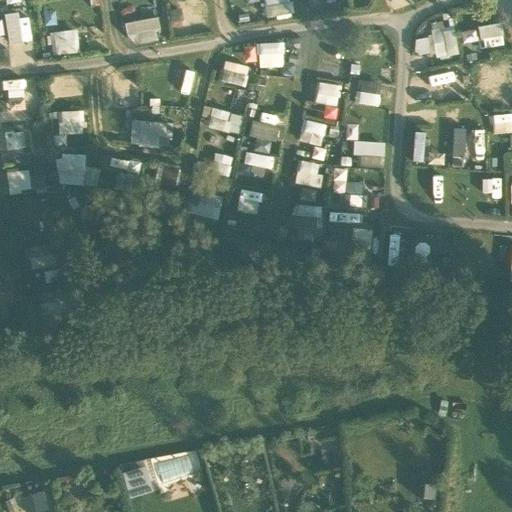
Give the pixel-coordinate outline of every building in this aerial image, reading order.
[(262,0),(265,19),(292,15),(289,0),(262,0)] [(0,17),(4,38),(18,35),(14,14),(0,17)] [(130,45),(161,40),(157,17),(126,22),(130,45)] [(475,40),(477,50),(506,44),(501,22),(479,27),(481,39),(475,40)] [(434,28),(435,58),(458,57),(456,27),(434,28)] [(478,28),(462,30),(463,42),(479,40),(478,28)] [(78,30),(49,32),(50,54),(79,53),(78,30)] [(416,38),(417,60),(432,59),(431,37),(416,38)] [(284,59),(283,40),(262,41),(263,60),(284,59)] [(246,84),(247,64),(220,63),(219,83),(246,84)] [(473,68),(477,88),(502,84),(498,64),(473,68)] [(459,72),(427,78),(428,88),(461,82),(459,72)] [(86,74),(53,76),(54,96),(87,94),(86,74)] [(0,79),(0,92),(7,92),(8,102),(31,101),(30,79),(0,79)] [(357,80),(355,104),(379,106),(381,82),(357,80)] [(316,82),(313,103),(337,106),(340,85),(316,82)] [(245,102),(257,105),(260,94),(235,89),(231,106),(244,109),(245,102)] [(213,109),(209,129),(237,134),(241,114),(213,109)] [(82,110),(57,111),(58,135),(83,134),(82,110)] [(250,133),(274,144),(284,121),(260,110),(250,133)] [(511,114),(491,115),(493,134),(511,132),(511,114)] [(303,118),(297,141),(320,147),(326,124),(303,118)] [(130,121),(129,145),(170,146),(171,122),(130,121)] [(0,128),(0,151),(19,149),(17,127),(0,128)] [(467,129),(454,128),(453,157),(466,157),(467,129)] [(412,132),(411,162),(426,163),(427,132),(412,132)] [(354,141),(354,166),(384,167),(385,142),(354,141)] [(246,151),(243,163),(271,170),(274,158),(246,151)] [(427,164),(443,164),(444,153),(427,153),(427,164)] [(56,184),(98,185),(98,168),(86,167),(86,155),(57,155),(56,184)] [(212,155),(212,170),(228,170),(229,155),(212,155)] [(317,186),(321,164),(297,159),(293,182),(317,186)] [(345,181),(346,169),(334,168),(331,192),(339,193),(338,205),(361,207),(364,183),(345,181)] [(429,171),(426,205),(437,206),(440,172),(429,171)] [(33,172),(15,173),(17,192),(35,190),(33,172)] [(117,176),(116,189),(134,190),(135,177),(117,176)] [(256,215),(262,193),(241,187),(235,210),(256,215)] [(299,199),(314,200),(315,189),(300,188),(299,199)] [(201,190),(195,214),(215,219),(221,195),(201,190)] [(294,239),(319,240),(320,206),(295,205),(294,239)] [(353,228),(350,246),(369,249),(371,230),(353,228)] [(478,257),(479,240),(458,239),(457,256),(478,257)] [(30,270),(59,265),(55,243),(26,248),(30,270)] [(44,314),(74,308),(70,289),(41,294),(44,314)] [(131,497),(155,489),(147,465),(123,473),(131,497)]
